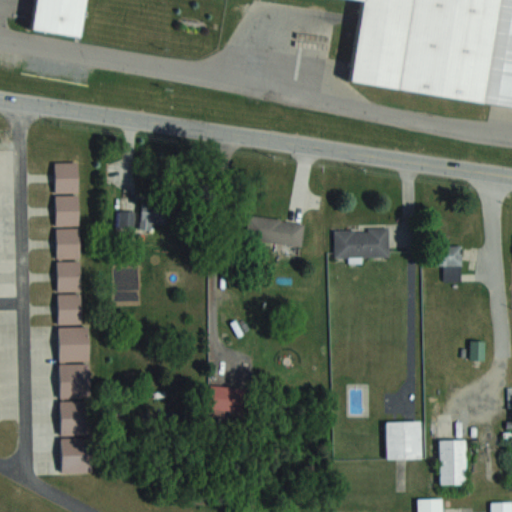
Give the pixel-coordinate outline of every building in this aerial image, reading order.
[(358,0),(346,78),(511,105),(511,0),(30,0),(27,25),(74,33),(79,0),(358,0)] [(74,190),(51,191),(50,161),(73,160),(74,190)] [(75,223),(52,224),(51,194),(74,193),(75,223)] [(140,226),(165,226),(165,202),(140,202),(140,226)] [(119,227),(135,227),(135,210),(119,210),(119,227)] [(303,223),(248,215),(245,238),(300,245),(303,223)] [(76,256),(53,256),(52,227),(75,226),(76,256)] [(388,227),(333,227),(333,257),(347,257),(347,262),(362,262),(362,256),(388,256),(388,227)] [(461,281),(461,244),(448,244),(448,237),(429,237),(429,265),(442,265),(442,281),(461,281)] [(76,289),(53,289),(53,260),(76,259),(76,289)] [(77,322),(54,322),(53,292),(76,292),(77,322)] [(84,359),(55,359),(54,325),(84,325),(84,359)] [(483,359),(483,339),(469,339),(469,359),(483,359)] [(85,396),(56,396),(55,363),(85,362),(85,396)] [(245,386),(208,385),(206,417),(244,417),(245,386)] [(86,433),(57,434),(56,400),(86,399),(86,433)] [(385,458),(420,458),(420,420),(385,420),(385,458)] [(87,470),(57,471),(57,437),(87,436),(87,470)] [(465,484),(465,439),(438,439),(438,484),(465,484)] [(418,511),(418,499),(445,499),(445,511),(418,511)] [(511,511),(492,511),(492,503),(511,503),(511,511)]
